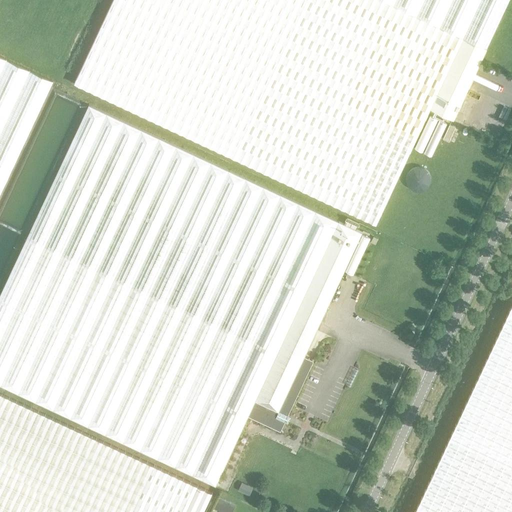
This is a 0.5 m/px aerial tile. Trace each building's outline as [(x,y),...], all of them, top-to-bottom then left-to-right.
[(504,11),(509,0),(112,0),(74,83),(376,224),(431,108),(454,119),(504,11)] [(0,56),(0,191),(52,81),(2,57),(0,56)] [(328,244),(339,221),(89,104),(0,295),(0,384),(216,485),(248,415),(328,244)] [(448,121),(431,113),(416,146),(433,154),(448,121)] [(450,139),(456,125),(451,122),(445,136),(450,139)] [(409,165),(409,188),(432,187),(431,164),(409,165)] [(339,221),(328,244),(248,415),(281,430),(285,421),(288,422),(291,416),(288,414),(314,360),(312,359),(305,356),(305,355),(362,232),(339,221)] [(511,511),(511,304),(414,511),(511,511)] [(203,511),(212,492),(0,393),(0,511),(203,511)] [(240,480),(237,488),(251,493),(254,485),(240,480)] [(231,511),(236,504),(221,498),(216,507),(225,511),(224,511),(231,511)]
